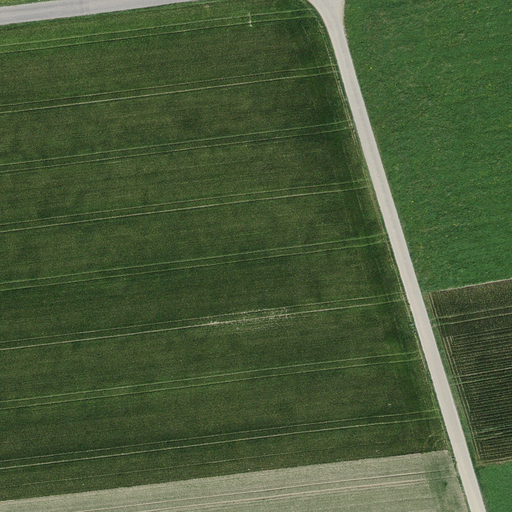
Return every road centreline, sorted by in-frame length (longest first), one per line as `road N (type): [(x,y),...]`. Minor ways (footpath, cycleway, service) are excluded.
road 1 (track): [(327,0),(480,511)]
road 2 (unclassified): [(126,0),(0,15)]
